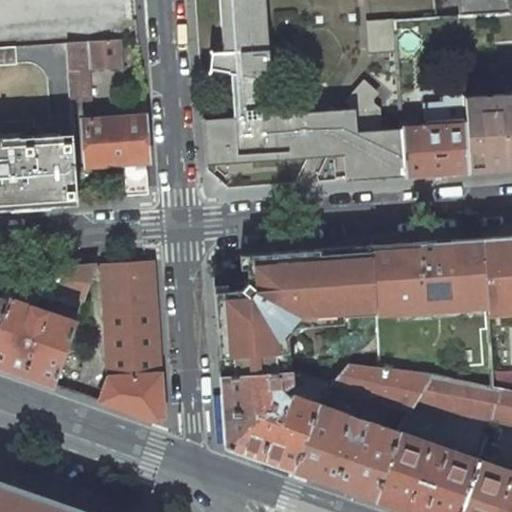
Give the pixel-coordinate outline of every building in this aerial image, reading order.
[(219,0),(223,52),(212,52),(211,50),(208,51),(211,56),(210,70),(209,72),(209,73),(211,71),(212,69),(231,73),(235,73),(238,117),(234,117),(203,119),(206,164),(343,155),(346,180),(405,176),(401,128),(382,130),(357,132),(355,109),(353,109),(263,115),(258,115),(256,77),(260,79),(264,79),(271,73),(265,0),(219,0)] [(511,0),(457,0),(458,16),(511,11),(511,0)] [(367,52),(395,50),(393,20),(366,22),(367,52)] [(121,67),(120,39),(67,42),(69,70),(88,69),(121,67)] [(0,46),(0,203),(78,198),(71,101),(69,70),(67,42),(0,46)] [(71,101),(90,100),(88,69),(69,70),(71,101)] [(264,79),(260,79),(262,100),(265,100),(269,95),(268,82),(264,79)] [(357,132),(382,130),(380,108),(374,103),(374,98),(379,93),(365,79),(345,99),(353,107),(353,109),(355,109),(357,132)] [(511,93),(464,97),(469,171),(511,168),(511,93)] [(405,176),(469,171),(464,97),(442,98),(442,104),(422,105),(423,126),(401,128),(405,176)] [(143,115),(85,119),(88,164),(115,164),(125,163),(125,172),(127,194),(149,193),(143,115)] [(125,172),(125,163),(115,164),(115,173),(125,172)] [(511,235),(482,237),(488,305),(488,312),(511,310),(511,235)] [(372,245),(376,314),(488,305),(482,237),(372,245)] [(372,245),(245,255),(246,269),(247,273),(241,273),(238,275),(233,281),(232,284),(232,290),(228,290),(214,291),(217,325),(221,374),(289,369),(287,344),(293,335),(289,331),(296,322),(298,323),(312,322),(313,329),(343,326),(342,317),(376,314),(372,245)] [(152,262),(102,266),(108,377),(100,401),(158,421),(163,416),(152,262)] [(85,299),(96,266),(58,269),(52,289),(85,299)] [(0,320),(7,301),(19,271),(0,272),(0,286),(5,288),(1,299),(0,298),(0,320)] [(21,274),(19,271),(7,301),(0,320),(0,366),(54,385),(75,326),(77,319),(31,304),(32,300),(34,297),(40,280),(21,274)] [(54,385),(73,392),(94,332),(75,326),(54,385)] [(330,386),(411,410),(415,404),(434,374),(380,369),(346,365),(330,386)] [(294,469),(319,403),(294,394),(288,396),(282,390),(292,384),(291,369),(289,369),(221,374),(226,445),(293,468),(294,469)] [(415,404),(492,420),(502,388),(492,386),(434,374),(415,404)] [(492,420),(511,424),(511,389),(502,388),(492,420)] [(399,432),(319,403),(294,469),(375,499),(399,432)] [(399,432),(375,499),(413,511),(459,511),(479,460),(399,432)] [(511,511),(511,471),(479,460),(459,511),(511,511)] [(89,511),(0,480),(0,511),(89,511)]
